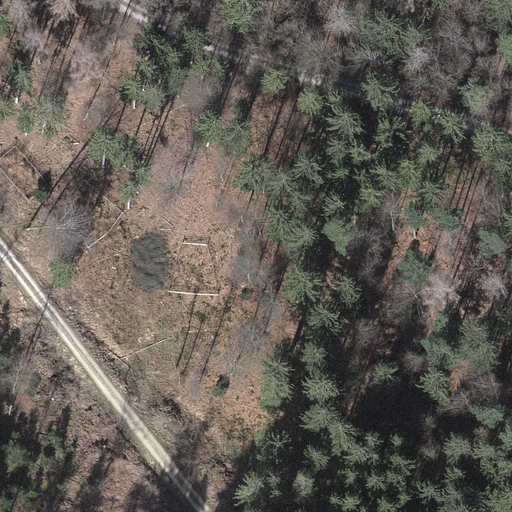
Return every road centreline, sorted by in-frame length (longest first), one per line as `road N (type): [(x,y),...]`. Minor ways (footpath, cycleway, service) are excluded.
road 1 (track): [(511,133),(221,51),(120,0)]
road 2 (track): [(206,511),(0,242)]
